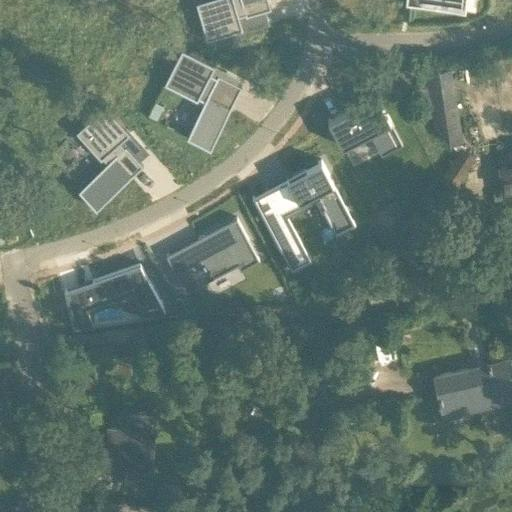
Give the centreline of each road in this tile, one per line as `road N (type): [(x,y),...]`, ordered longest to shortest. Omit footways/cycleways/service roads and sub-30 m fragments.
road 1 (track): [(0,357),(511,288)]
road 2 (residential): [(13,257),(90,240),(225,173),(282,113),(314,44)]
road 3 (unclassified): [(70,511),(64,398),(37,346),(13,257)]
road 4 (residential): [(314,44),(441,40),(511,28)]
